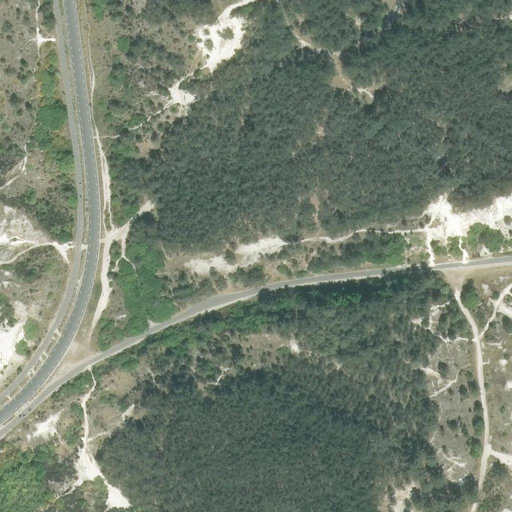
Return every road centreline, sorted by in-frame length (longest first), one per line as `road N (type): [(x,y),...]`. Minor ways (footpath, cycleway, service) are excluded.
road 1 (tertiary): [(0,417),(61,346),(91,262),(94,210),(68,0)]
road 2 (unknown): [(105,286),(106,181),(79,0)]
road 3 (unknown): [(105,286),(79,354),(94,382),(83,405),(94,463),(45,511)]
